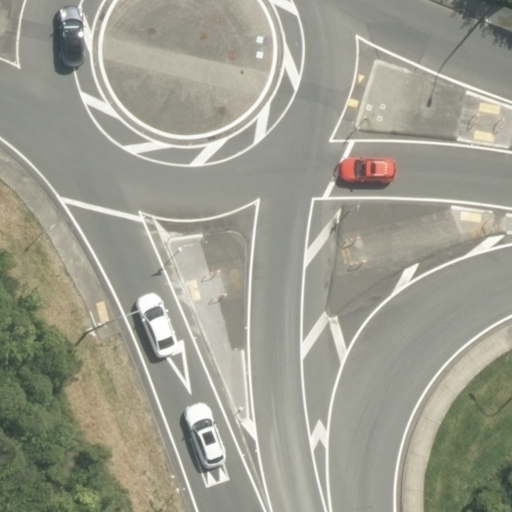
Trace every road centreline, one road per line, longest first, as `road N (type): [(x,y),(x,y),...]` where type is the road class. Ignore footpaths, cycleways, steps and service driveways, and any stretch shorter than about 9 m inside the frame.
road 1 (secondary): [(274,511),(207,197)]
road 2 (secondary): [(511,274),(467,286),(425,315),(394,356),(346,511)]
road 3 (secondary): [(207,197),(159,196),(114,180),(76,150),(50,110),(39,64),(43,17)]
road 4 (secondary): [(328,84),(511,126)]
road 5 (secondary): [(328,84),(312,125),(285,159),(249,184),(207,197)]
